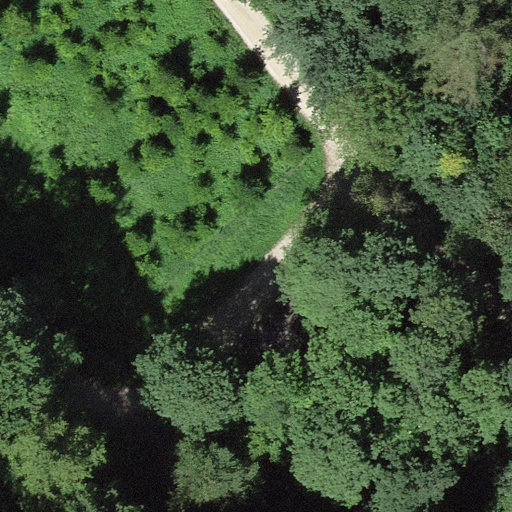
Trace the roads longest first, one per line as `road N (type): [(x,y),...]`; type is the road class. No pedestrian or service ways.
road 1 (track): [(382,164),(164,391),(123,409),(78,408),(0,355)]
road 2 (track): [(246,0),(382,164),(511,291)]
road 3 (track): [(123,409),(254,511)]
